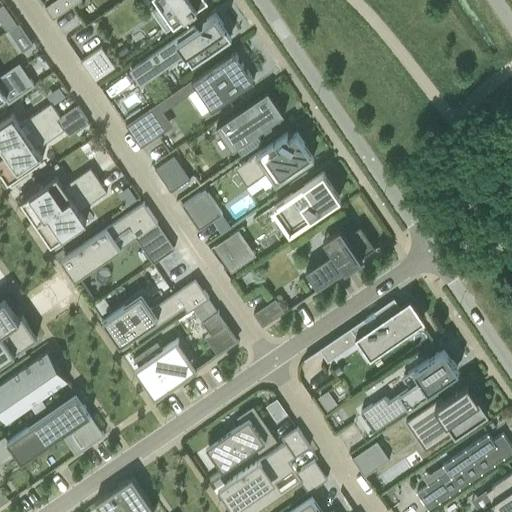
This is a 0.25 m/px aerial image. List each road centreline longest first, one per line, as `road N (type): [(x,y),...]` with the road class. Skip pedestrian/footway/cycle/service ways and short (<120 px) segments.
road 1 (residential): [(19,0),(265,366)]
road 2 (residential): [(258,0),(433,255)]
road 3 (residential): [(55,511),(265,366)]
road 4 (residential): [(265,366),(433,255)]
road 5 (residential): [(265,366),(369,511)]
road 6 (residential): [(433,255),(511,374)]
